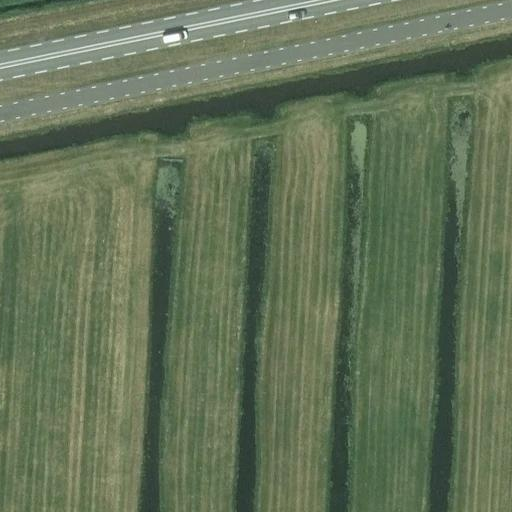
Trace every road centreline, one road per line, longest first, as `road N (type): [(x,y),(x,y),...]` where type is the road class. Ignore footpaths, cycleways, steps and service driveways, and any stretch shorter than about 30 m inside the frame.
road 1 (unclassified): [(511,5),(0,108)]
road 2 (primary): [(0,66),(326,0)]
